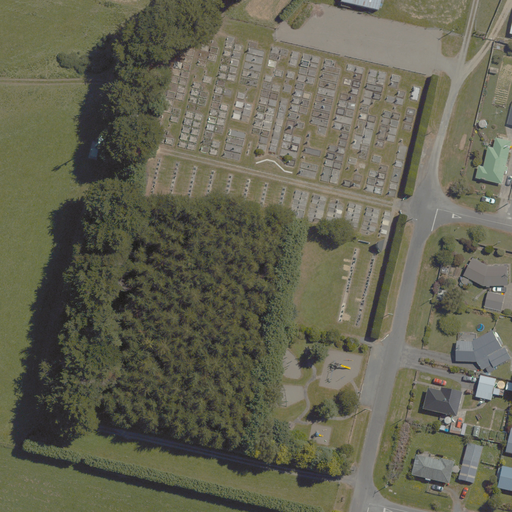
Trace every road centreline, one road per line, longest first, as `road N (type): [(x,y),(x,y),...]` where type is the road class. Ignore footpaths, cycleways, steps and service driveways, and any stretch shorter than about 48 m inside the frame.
road 1 (residential): [(359,501),(427,206)]
road 2 (residential): [(466,37),(427,206)]
